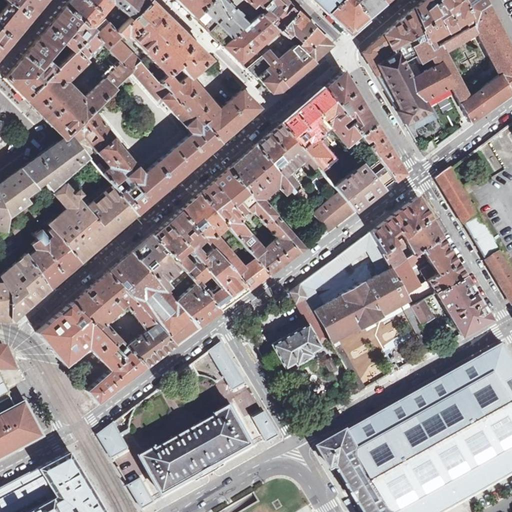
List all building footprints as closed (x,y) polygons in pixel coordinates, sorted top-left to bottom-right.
[(0,52),(43,0),(4,0),(8,2),(0,11),(0,52)] [(110,1),(130,18),(148,0),(147,0),(67,0),(63,6),(88,28),(110,1)] [(186,76),(187,78),(189,77),(208,59),(148,0),(130,18),(118,30),(117,28),(115,30),(121,37),(125,33),(158,68),(165,75),(166,76),(167,75),(177,66),(186,76)] [(175,0),(193,17),(209,0),(175,0)] [(222,46),(246,24),(239,18),(241,15),(225,0),(209,0),(193,17),(222,46)] [(286,3),(283,0),(266,0),(260,8),(257,11),(259,14),(268,22),(286,3)] [(378,6),(381,3),(378,0),(311,0),(326,14),(346,33),(378,6)] [(422,0),(412,9),(426,38),(430,48),(442,41),(439,36),(464,22),(471,18),(468,11),(461,0),(422,0)] [(461,0),(468,11),(471,18),(471,19),(477,16),(478,18),(486,14),(485,12),(489,9),(485,2),(484,0),(461,0)] [(295,11),(286,3),(268,22),(277,30),(295,11)] [(88,28),(63,6),(3,78),(22,98),(23,99),(54,69),(44,61),(60,42),(72,51),(92,32),(88,28)] [(246,12),(253,19),(259,14),(257,11),(252,7),(246,12)] [(415,44),(426,38),(412,9),(399,21),(408,38),(411,37),(415,44)] [(477,16),(471,19),(477,33),(496,22),(489,9),(485,12),(486,14),(478,18),(477,16)] [(312,27),(295,11),(277,30),(277,31),(294,46),(312,27)] [(222,46),(240,64),(277,31),(277,30),(268,22),(259,14),(253,19),(246,24),(222,46)] [(477,33),(471,19),(471,18),(464,22),(467,27),(442,41),(430,48),(426,38),(415,44),(411,37),(408,38),(399,21),(383,34),(395,55),(397,54),(402,63),(410,59),(413,65),(429,57),(434,65),(437,63),(449,85),(451,88),(469,123),(497,102),(509,93),(511,90),(511,53),(496,22),(477,33),(498,74),(473,93),(471,90),(469,92),(463,81),(460,83),(444,52),(477,33)] [(95,35),(92,32),(72,51),(54,69),(23,99),(62,138),(63,140),(69,134),(92,110),(131,72),(119,61),(81,98),(64,82),(102,44),(107,50),(118,40),(121,37),(115,30),(108,22),(95,35)] [(322,36),(312,27),(294,46),(304,55),(322,36)] [(292,79),(312,62),(304,55),(294,46),(277,31),(240,64),(248,71),(262,85),(263,84),(270,92),(278,91),(292,79)] [(402,63),(397,54),(395,55),(383,34),(362,53),(398,113),(422,99),(449,85),(437,63),(434,65),(418,74),(413,65),(410,59),(402,63)] [(331,45),(322,36),(304,55),(312,62),(331,45)] [(131,72),(141,63),(138,60),(118,40),(107,50),(119,61),(131,72)] [(202,124),(199,126),(192,118),(191,119),(158,82),(158,81),(156,82),(141,63),(131,72),(158,102),(160,100),(190,133),(142,173),(111,138),(113,136),(92,110),(69,134),(75,142),(82,137),(108,167),(101,174),(104,177),(108,182),(107,182),(135,214),(169,185),(171,183),(218,142),(202,124)] [(158,81),(158,82),(165,75),(158,68),(152,74),(158,80),(158,81)] [(352,121),(348,124),(356,134),(373,124),(341,70),(321,87),(321,88),(345,119),(349,116),(352,121)] [(202,124),(218,142),(258,108),(240,90),(216,110),(189,77),(187,78),(186,76),(176,85),(167,75),(166,76),(165,75),(158,82),(191,119),(192,118),(199,126),(202,124)] [(422,99),(424,103),(451,88),(449,85),(422,99)] [(314,165),(319,170),(323,167),(322,165),(325,162),(330,157),(313,138),(326,127),(343,147),(350,141),(353,138),(357,135),(356,134),(348,124),(346,121),(345,122),(343,120),(345,119),(321,88),(306,101),(306,100),(291,113),(279,124),(314,165)] [(398,113),(404,123),(428,111),(424,103),(422,99),(398,113)] [(254,146),(291,188),(296,184),(286,173),(290,170),(293,173),(303,164),(308,170),(314,165),(279,124),(268,133),(262,138),(263,138),(254,146)] [(373,124),(356,134),(357,135),(362,141),(366,139),(368,143),(365,145),(376,160),(392,180),(402,173),(385,144),(373,124)] [(87,157),(75,142),(69,134),(63,140),(62,138),(19,168),(26,177),(35,187),(42,182),(49,190),(87,157)] [(419,148),(424,156),(437,146),(431,138),(419,148)] [(226,169),(297,252),(302,248),(259,199),(276,184),(283,192),(287,189),(290,192),(292,190),(291,188),(254,146),(226,169)] [(480,148),(471,154),(484,176),(493,170),(480,148)] [(364,169),(380,189),(392,180),(376,160),(364,169)] [(98,182),(104,177),(101,174),(90,161),(84,166),(98,182)] [(319,170),(337,192),(352,210),(380,189),(364,169),(360,164),(340,180),(325,162),(322,165),(323,167),(319,170)] [(0,217),(5,225),(6,216),(27,201),(23,196),(18,189),(26,177),(19,168),(0,182),(0,217)] [(198,194),(225,225),(254,259),(267,274),(281,264),(297,252),(226,169),(210,182),(197,193),(198,194)] [(452,169),(437,180),(511,303),(511,269),(502,253),(500,254),(493,241),(494,241),(486,226),(485,227),(478,216),(479,215),(452,169)] [(23,196),(35,187),(26,177),(18,189),(23,196)] [(135,214),(107,182),(86,200),(77,190),(73,193),(64,184),(53,194),(65,208),(47,223),(50,228),(79,261),(135,214)] [(312,214),(327,230),(352,210),(337,192),(312,214)] [(187,203),(178,210),(202,238),(207,244),(247,290),(256,282),(267,274),(254,259),(242,267),(215,235),(225,225),(198,194),(187,203)] [(401,236),(428,217),(416,196),(415,196),(369,231),(380,251),(393,242),(389,236),(397,229),(399,232),(398,234),(400,237),(401,236)] [(202,238),(178,210),(173,214),(165,221),(150,234),(187,275),(219,310),(236,298),(247,290),(207,244),(199,251),(194,245),(202,238)] [(412,254),(440,237),(428,217),(401,236),(406,244),(412,254)] [(47,288),(79,261),(50,228),(47,230),(46,229),(45,229),(46,230),(43,233),(40,229),(41,229),(40,227),(33,233),(32,232),(31,233),(35,239),(30,244),(34,250),(27,256),(47,288)] [(130,252),(167,292),(171,288),(187,275),(150,234),(130,252)] [(398,250),(406,244),(401,236),(400,237),(393,242),(380,251),(388,268),(403,259),(398,250)] [(361,237),(299,284),(328,339),(330,342),(357,327),(358,328),(380,316),(379,315),(406,300),(388,268),(362,282),(361,281),(339,293),(340,294),(321,305),(312,289),(368,247),(361,237)] [(463,275),(440,237),(412,254),(403,259),(388,268),(406,300),(409,305),(421,299),(426,296),(429,294),(433,292),(463,275)] [(130,252),(107,272),(154,323),(173,344),(197,326),(171,296),(167,292),(130,252)] [(35,298),(47,288),(27,256),(25,253),(9,267),(0,274),(0,277),(3,283),(10,296),(10,319),(12,319),(14,317),(35,298)] [(125,303),(145,330),(154,323),(107,272),(90,286),(75,299),(71,302),(114,346),(119,342),(123,346),(125,345),(103,322),(125,303)] [(171,296),(197,326),(219,310),(187,275),(171,288),(175,293),(171,296)] [(464,277),(463,275),(433,292),(459,335),(489,318),(465,278),(464,277)] [(0,319),(10,319),(10,296),(3,283),(0,283),(0,319)] [(263,359),(268,366),(279,359),(284,367),(294,362),(295,364),(311,355),(309,353),(320,347),(318,344),(328,339),(299,284),(288,292),(306,324),(270,344),(275,352),(263,359)] [(419,324),(431,317),(421,299),(409,305),(408,306),(419,324)] [(85,390),(96,402),(144,366),(124,347),(119,352),(119,351),(120,350),(118,348),(117,349),(114,346),(71,302),(36,332),(65,366),(87,346),(97,357),(109,369),(85,390)] [(124,347),(144,366),(173,344),(154,323),(145,330),(125,345),(123,346),(124,347)] [(236,389),(246,383),(221,342),(209,351),(232,389),(234,390),(236,389)] [(0,367),(6,367),(11,367),(12,366),(2,343),(0,343),(0,367)] [(412,395),(318,447),(333,472),(336,470),(338,469),(351,489),(352,488),(354,491),(354,490),(355,491),(358,497),(359,498),(360,499),(359,499),(360,501),(359,502),(364,511),(445,511),(511,474),(511,354),(505,343),(412,395)] [(193,373),(199,374),(193,364),(180,373),(181,375),(184,374),(188,373),(193,373)] [(0,456),(41,435),(22,398),(0,409),(0,456)] [(143,459),(165,497),(195,480),(195,481),(202,477),(219,468),(219,467),(225,464),(225,463),(255,446),(233,406),(217,415),(218,417),(143,459)] [(265,441),(277,434),(263,410),(251,417),(265,441)] [(98,435),(112,459),(128,449),(116,427),(125,422),(122,417),(98,435)] [(47,498),(22,511),(104,511),(92,491),(68,451),(0,486),(0,511),(8,511),(44,493),(47,498)] [(129,485),(143,509),(155,503),(141,478),(129,485)]
